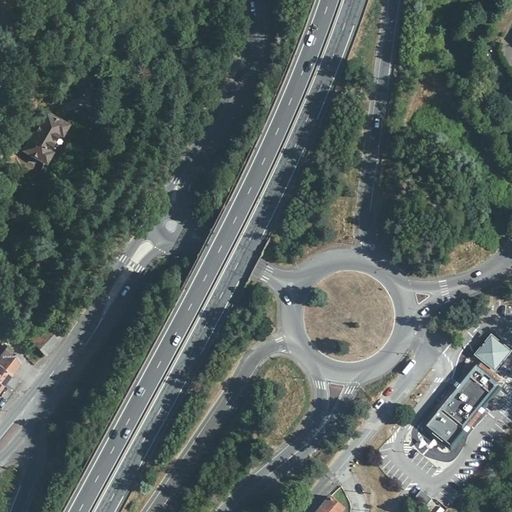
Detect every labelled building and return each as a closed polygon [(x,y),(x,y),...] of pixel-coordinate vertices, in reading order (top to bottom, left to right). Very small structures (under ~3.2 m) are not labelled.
[(104,68),(90,64),(72,86),(81,94),(104,68)] [(67,126),(46,113),(23,151),(44,163),(50,153),(47,151),(58,134),(61,135),(67,126)] [(62,336),(45,317),(33,329),(36,331),(39,335),(32,343),(43,356),(58,342),(62,336)] [(39,335),(36,331),(27,341),(28,342),(32,343),(39,335)] [(469,363),(475,368),(482,373),(488,378),(503,360),(484,344),(469,363)] [(0,360),(0,368),(10,376),(19,363),(7,346),(1,355),(3,357),(0,360)] [(0,388),(10,376),(0,368),(0,388)] [(475,368),(470,374),(478,380),(482,373),(475,368)] [(478,380),(470,374),(469,373),(439,411),(441,413),(436,420),(456,435),(461,428),(463,429),(492,391),(478,380)] [(421,489),(415,496),(426,505),(431,498),(421,489)] [(330,496),(317,511),(344,511),(343,511),(345,508),(330,496)] [(442,511),(446,508),(444,507),(436,499),(429,508),(433,511),(442,511)]
